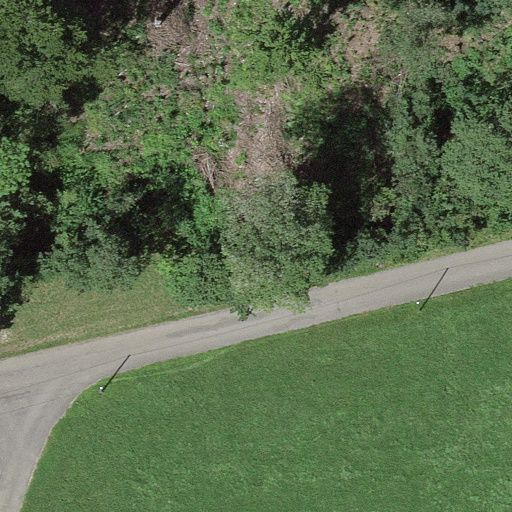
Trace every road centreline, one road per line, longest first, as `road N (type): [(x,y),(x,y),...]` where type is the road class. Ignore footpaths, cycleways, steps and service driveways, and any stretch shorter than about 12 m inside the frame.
road 1 (unclassified): [(0,389),(121,367),(511,258)]
road 2 (track): [(20,387),(2,511)]
